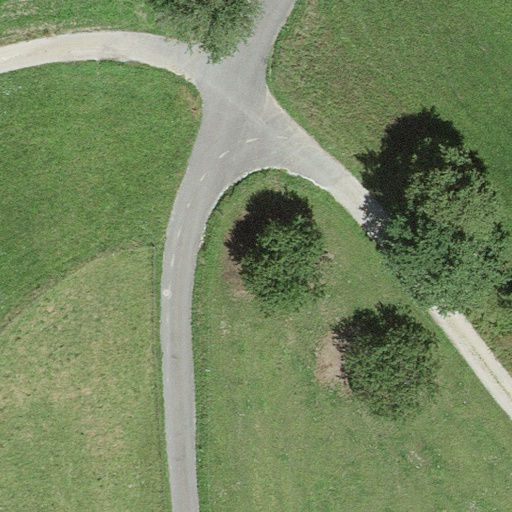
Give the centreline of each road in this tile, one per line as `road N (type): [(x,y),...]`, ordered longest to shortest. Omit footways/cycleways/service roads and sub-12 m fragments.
road 1 (track): [(511,402),(341,185),(210,70),(180,56),(107,44),(0,60)]
road 2 (residential): [(276,0),(236,89),(180,257),(187,511)]
